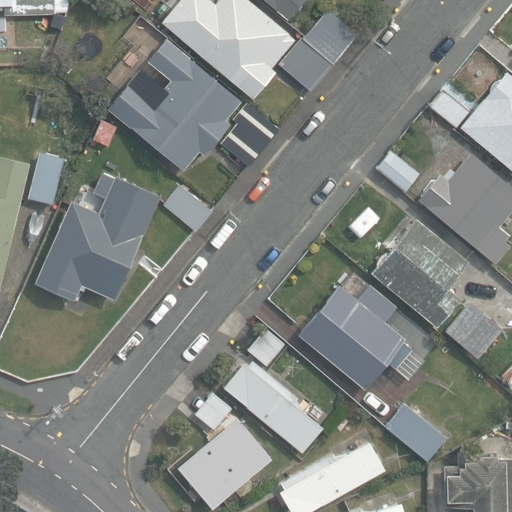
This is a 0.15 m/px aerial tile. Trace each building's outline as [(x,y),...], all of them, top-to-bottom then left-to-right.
[(0,0),(0,5),(13,5),(13,13),(66,12),(69,2),(68,0),(0,0)] [(177,0),(161,20),(253,97),(276,69),(271,65),(294,37),(289,33),(289,32),(250,0),(216,0),(215,2),(212,0),(177,0)] [(267,0),(289,17),(302,0),(267,0)] [(289,62),(316,83),(357,31),(327,7),(304,36),(301,34),(289,50),(289,62)] [(240,100),(165,36),(146,59),(170,78),(161,88),(138,68),(106,105),(182,169),(198,150),(203,154),(229,123),(224,119),(240,100)] [(459,125),(511,169),(511,73),(506,68),(459,125)] [(430,104),(456,126),(470,109),(444,88),(430,104)] [(264,144),(265,144),(280,126),(251,103),(236,121),(264,144)] [(93,138),(109,145),(117,125),(101,118),(93,138)] [(418,198),(495,262),(510,243),(505,239),(510,233),(499,224),(511,208),(511,186),(463,145),(418,198)] [(29,198),(53,203),(65,155),(40,150),(29,198)] [(378,167),(407,190),(420,173),(392,150),(378,167)] [(0,282),(29,162),(0,154),(0,282)] [(69,198),(33,282),(73,300),(80,283),(114,297),(158,194),(113,174),(113,176),(100,171),(91,191),(104,197),(98,210),(69,198)] [(164,203),(197,228),(212,209),(179,184),(164,203)] [(370,270),(436,325),(460,296),(447,286),(469,259),(415,215),(387,249),(384,250),(382,252),(379,254),(377,256),(376,259),(375,262),(375,265),(370,270)] [(298,333),(365,387),(387,360),(395,366),(396,364),(402,369),(408,362),(403,358),(412,347),(403,339),(405,335),(385,319),(398,303),(370,281),(369,283),(352,269),(341,284),(339,282),(303,327),(298,333)] [(445,328),(478,357),(502,329),(503,327),(471,299),(445,328)] [(265,365),(284,342),(264,327),(246,349),(265,365)] [(297,396),(251,359),(246,365),(242,361),(221,386),(301,451),(321,426),(294,399),(297,396)] [(511,360),(500,374),(510,384),(511,381),(511,360)] [(213,428),(231,407),(211,391),(194,412),(213,428)] [(384,423),(427,459),(428,457),(446,436),(403,401),(384,423)] [(211,507),(271,457),(236,415),(176,465),(211,507)] [(304,511),(383,468),(368,440),(341,455),(339,452),(332,456),(331,453),(280,481),(283,486),(278,490),(290,511),(304,511)] [(511,511),(511,455),(498,456),(497,448),(455,449),(455,465),(442,465),(442,507),(465,507),(465,511),(511,511)] [(403,511),(399,500),(369,510),(368,507),(360,510),(359,506),(341,511),(403,511)]
